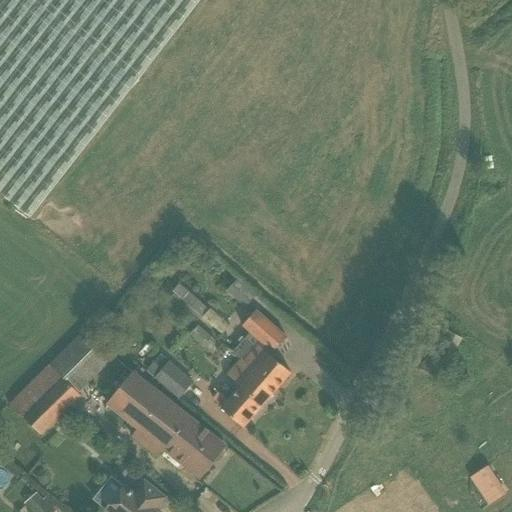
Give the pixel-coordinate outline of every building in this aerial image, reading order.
[(0,0),(0,198),(28,221),(201,0),(0,0)] [(245,308),(256,296),(237,279),(226,291),(245,308)] [(209,311),(189,293),(182,300),(203,318),(203,319),(222,336),(230,327),(211,309),(209,311)] [(243,326),(251,333),(233,352),(242,360),(253,370),(249,374),(272,395),(291,373),(270,355),(286,337),(256,311),(243,326)] [(85,329),(36,379),(51,393),(48,396),(65,412),(80,397),(77,394),(113,357),(85,329)] [(462,341),(444,330),(420,372),(440,383),(462,344),(461,344),(462,341)] [(161,356),(147,372),(179,400),(193,383),(161,356)] [(222,408),(221,409),(243,428),(272,395),(249,374),(253,370),(242,360),(229,376),(241,387),(228,401),(218,393),(212,400),(222,408)] [(200,478),(226,446),(133,372),(108,404),(200,478)] [(51,393),(36,379),(9,406),(40,437),(65,412),(48,396),(51,393)] [(484,470),(471,478),(473,481),(488,505),(489,506),(502,497),(484,470)] [(166,498),(145,481),(134,495),(125,488),(106,511),(107,511),(156,511),(166,498)] [(30,511),(29,511),(55,511),(44,499),(30,511)]
